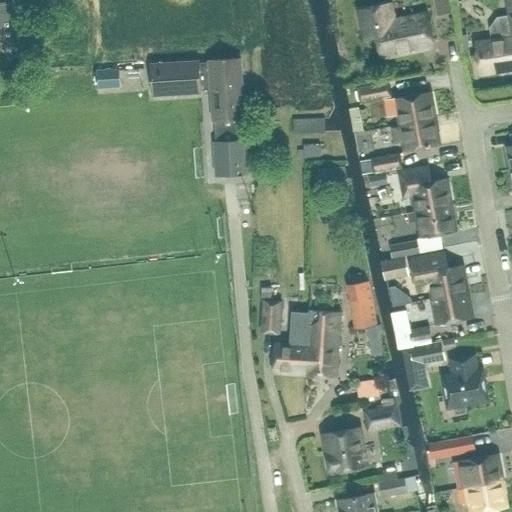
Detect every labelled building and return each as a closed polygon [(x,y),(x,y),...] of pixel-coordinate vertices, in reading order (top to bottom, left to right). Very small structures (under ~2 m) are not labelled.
[(493,40),(476,42),(481,75),(507,71),(507,72),(511,71),(511,0),(508,0),(511,15),(499,17),(491,27),(493,40)] [(0,3),(0,47),(16,45),(9,2),(0,3)] [(383,58),(434,47),(427,14),(394,21),(391,3),(359,10),(365,38),(378,35),(383,58)] [(245,118),(241,58),(211,60),(212,91),(211,91),(213,120),(216,119),(217,141),(214,141),(216,174),(226,174),(248,173),(246,139),(245,140),(243,123),(243,122),(243,118),(245,118)] [(211,90),(211,91),(212,91),(211,60),(209,60),(209,62),(200,63),(200,61),(151,64),(153,96),(201,93),(201,91),(211,90)] [(398,125),(436,117),(431,91),(392,98),(390,83),(359,89),(362,102),(385,97),(389,115),(395,114),(398,125)] [(326,116),(315,116),(290,119),(290,120),(292,135),(318,132),(327,132),(326,117),(326,116)] [(442,144),(436,117),(398,125),(390,126),(393,142),(401,141),(403,152),(442,144)] [(298,157),(304,157),(321,156),(320,144),(319,143),(318,138),(304,139),(304,149),(298,149),(298,157)] [(401,152),(371,157),(361,159),(364,174),(373,172),(374,174),(404,169),(401,152)] [(413,196),(416,210),(406,212),(407,213),(452,204),(447,178),(432,180),(429,167),(399,173),(404,198),(413,196)] [(457,231),(452,204),(407,213),(408,222),(418,221),(421,239),(391,245),(393,258),(443,248),(440,234),(457,231)] [(427,273),(432,298),(468,291),(463,264),(445,268),(442,255),(414,261),(417,275),(427,273)] [(405,256),(385,260),(380,261),(384,280),(389,279),(409,275),(405,256)] [(355,330),(364,328),(378,326),(378,325),(370,280),(346,284),(355,330)] [(261,333),(282,335),(283,300),(270,299),(271,287),(260,287),(260,300),(262,300),(261,333)] [(473,317),(468,291),(432,298),(437,324),(473,317)] [(305,375),(306,375),(310,311),(291,310),(289,344),(276,344),(274,372),(305,374),(305,375)] [(310,310),(310,311),(306,375),(337,378),(341,311),(310,310)] [(412,344),(432,341),(429,325),(410,329),(412,344)] [(441,341),(410,346),(414,365),(445,359),(441,341)] [(444,376),(449,407),(487,401),(482,370),(476,371),(474,357),(452,360),(454,375),(444,376)] [(369,379),(348,383),(351,400),(372,396),(369,379)] [(401,426),(397,403),(363,410),(367,432),(401,426)] [(366,466),(359,428),(324,434),(331,472),(366,466)] [(447,456),(476,451),(473,434),(444,439),(447,456)] [(455,462),(459,488),(502,480),(498,454),(463,460),(455,462)] [(408,492),(404,477),(379,483),(382,498),(408,492)] [(493,511),(493,509),(507,507),(502,480),(459,488),(462,503),(471,502),(472,511),(493,511)] [(337,500),(339,511),(378,511),(375,493),(337,500)]
